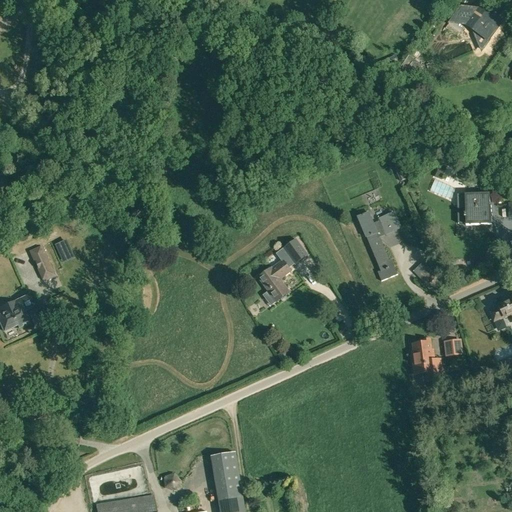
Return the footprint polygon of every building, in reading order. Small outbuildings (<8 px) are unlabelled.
[(491,9),(464,7),(449,28),(460,36),(470,23),(477,28),(486,48),(506,20),(491,9)] [(37,46),(46,53),(54,43),(46,36),(37,46)] [(402,65),(392,78),(397,82),(403,74),(411,75),(408,69),(412,62),(419,63),(409,56),(402,65)] [(378,65),(382,74),(399,66),(395,57),(378,65)] [(411,75),(418,76),(422,70),(419,63),(412,62),(408,69),(411,75)] [(407,173),(398,177),(400,182),(409,178),(407,173)] [(466,223),(466,225),(491,225),(491,206),(489,206),(489,195),(466,195),(466,209),(458,209),(459,223),(466,223)] [(367,237),(381,271),(378,272),(382,282),(398,275),(392,260),(389,261),(379,237),(400,228),(394,213),(379,220),(380,221),(373,224),(369,213),(358,218),(366,237),(367,237)] [(272,268),(258,278),(269,292),(264,296),(271,306),(276,302),(289,293),(279,279),(283,276),(284,277),(291,271),(288,268),(294,263),(295,265),(308,256),(296,240),(284,249),(284,250),(278,255),(282,261),(272,269),(272,268)] [(42,246),(29,252),(43,282),(56,277),(42,246)] [(422,280),(427,286),(437,276),(432,271),(422,280)] [(20,300),(21,302),(12,306),(11,304),(0,309),(0,324),(3,332),(17,326),(18,329),(28,324),(22,310),(33,306),(29,296),(20,300)] [(511,298),(511,299),(511,300),(500,307),(500,308),(490,312),(495,321),(504,317),(505,318),(511,315),(511,298)] [(426,374),(427,382),(443,380),(441,360),(434,361),(433,351),(431,351),(430,340),(421,341),(422,344),(413,345),(415,360),(413,360),(415,375),(426,374)] [(461,341),(451,342),(453,358),(463,356),(461,341)] [(211,456),(219,511),(244,511),(235,452),(211,456)] [(164,489),(174,492),(175,492),(181,483),(181,482),(176,474),(174,473),(164,476),(163,477),(163,488),(164,489)] [(96,505),(96,511),(156,511),(153,495),(96,505)]
